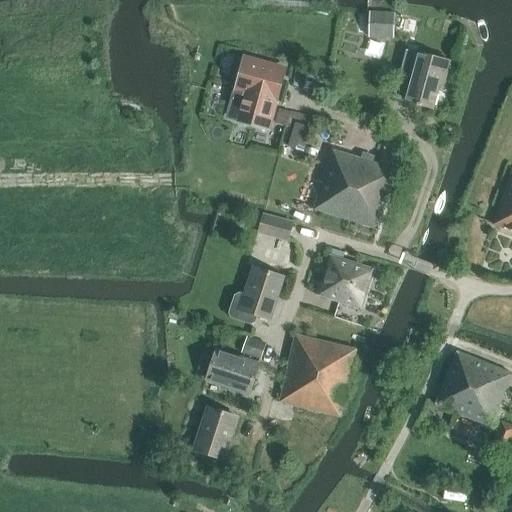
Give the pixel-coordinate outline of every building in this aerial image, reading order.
[(371,11),(370,35),(394,37),(396,12),(371,11)] [(393,98),(407,102),(432,109),(439,84),(442,85),(449,61),(420,53),(406,49),(393,98)] [(229,117),(267,127),(283,70),(245,59),(229,117)] [(291,113),(279,110),(275,123),(288,126),(291,113)] [(304,152),(311,128),(296,123),(289,148),(304,152)] [(373,162),(332,149),(314,209),(377,228),(396,169),(373,162)] [(511,231),(511,168),(511,169),(493,225),(511,231)] [(258,232),(288,240),(292,223),(263,215),(258,232)] [(330,257),(318,296),(361,308),(373,270),(330,257)] [(235,296),(229,313),(232,318),(251,324),(256,321),(257,316),(270,319),(283,278),(254,268),(246,295),(240,293),(235,296)] [(281,402),(340,416),(356,350),(295,335),(281,402)] [(247,338),(242,352),(261,359),(266,343),(247,338)] [(215,350),(205,380),(249,394),(259,365),(215,350)] [(511,373),(458,352),(437,405),(491,427),(511,373)] [(192,450),(224,460),(238,417),(206,407),(192,450)] [(509,449),(511,441),(511,425),(501,422),(493,443),(509,449)]
